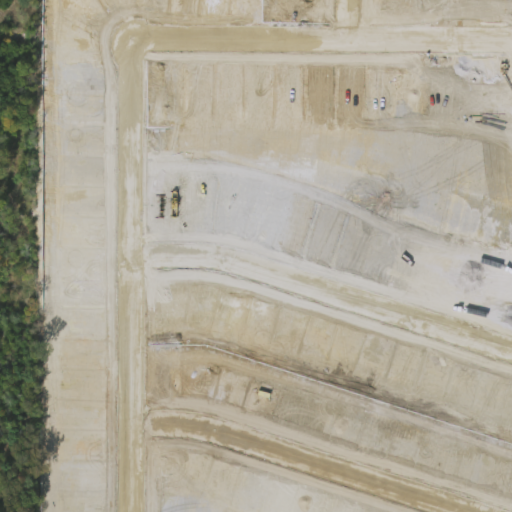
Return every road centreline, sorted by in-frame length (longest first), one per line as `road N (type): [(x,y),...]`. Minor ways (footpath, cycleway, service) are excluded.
road 1 (residential): [(126,511),(127,46),(143,38),(511,32)]
road 2 (residential): [(125,260),(219,257),(511,348)]
road 3 (residential): [(126,417),(210,424),(481,511)]
